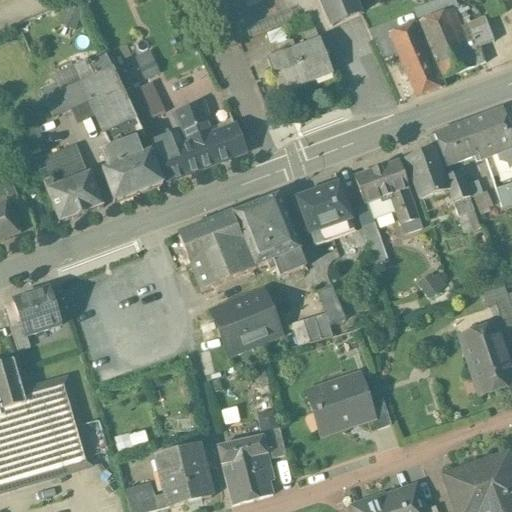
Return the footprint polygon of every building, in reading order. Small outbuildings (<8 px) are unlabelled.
[(46,0),(23,0),(0,10),(0,32),(51,10),(46,0)] [(360,15),(355,3),(353,0),(319,0),(331,28),(360,15)] [(454,0),(451,0),(433,8),(437,18),(454,12),(458,10),(454,0)] [(81,15),(67,9),(62,23),(76,29),(81,15)] [(437,18),(436,18),(390,35),(416,99),(444,89),(442,81),(486,65),(480,49),(494,43),(484,19),(468,25),(464,14),(456,17),(454,12),(437,18)] [(294,51),(308,85),(333,75),(320,41),(294,51)] [(308,85),(294,51),(267,61),(281,96),(308,85)] [(125,99),(114,76),(104,54),(87,63),(54,79),(57,85),(61,95),(81,86),(91,108),(105,137),(136,122),(125,99)] [(151,56),(138,62),(146,82),(160,76),(151,56)] [(57,85),(41,93),(53,120),(70,112),(61,95),(57,85)] [(154,87),(125,99),(136,122),(139,130),(168,118),(154,87)] [(203,106),(172,118),(176,127),(181,125),(182,129),(189,127),(208,120),(203,106)] [(341,108),(305,112),(306,126),(343,123),(341,108)] [(468,123),(482,161),(498,155),(501,162),(503,169),(507,168),(511,166),(511,136),(502,111),(468,123)] [(189,127),(204,170),(242,156),(226,113),(208,120),(189,127)] [(136,122),(105,137),(112,151),(135,143),(137,148),(146,145),(139,130),(136,122)] [(482,161),(468,123),(434,135),(446,169),(475,158),(476,163),(482,161)] [(204,170),(189,127),(182,129),(181,125),(176,127),(179,135),(151,145),(165,184),(204,170)] [(34,127),(13,135),(21,157),(43,148),(34,127)] [(150,154),(141,157),(137,148),(135,143),(112,151),(101,156),(107,170),(101,172),(114,205),(162,187),(150,154)] [(434,150),(405,160),(405,162),(406,162),(420,202),(448,193),(453,206),(471,199),(461,173),(445,179),(435,153),(435,152),(434,150)] [(74,151),(34,165),(44,193),(43,193),(55,228),(72,222),(72,223),(83,219),(83,218),(100,212),(88,178),(84,179),(74,151)] [(503,169),(501,162),(488,167),(501,208),(511,204),(511,185),(510,180),(511,180),(507,168),(503,169)] [(398,163),(354,179),(364,206),(395,195),(409,235),(422,230),(408,191),(408,190),(398,163)] [(481,179),(468,183),(478,214),(491,210),(481,179)] [(6,182),(0,184),(0,243),(17,237),(5,207),(15,204),(14,203),(6,182)] [(338,184),(295,200),(308,237),(310,237),(314,248),(354,233),(350,222),(351,222),(338,184)] [(254,208),(282,277),(305,268),(299,252),(299,250),(298,250),(278,200),(277,198),(276,199),(254,208)] [(21,200),(14,203),(15,204),(5,207),(17,237),(33,231),(21,200)] [(282,277),(254,208),(234,216),(234,215),(232,216),(254,271),(266,266),(269,273),(275,271),(278,279),(282,277)] [(232,216),(178,237),(201,294),(254,271),(232,216)] [(425,297),(443,286),(433,272),(416,283),(425,297)] [(504,287),(483,294),(490,314),(497,312),(494,302),(507,298),(504,287)] [(345,321),(331,288),(317,294),(325,315),(330,327),(345,321)] [(49,292),(14,304),(25,338),(60,327),(49,292)] [(263,293),(210,314),(228,358),(281,336),(263,293)] [(511,334),(511,311),(507,298),(494,302),(497,312),(505,336),(511,334)] [(325,315),(314,318),(321,341),(332,338),(325,315)] [(314,318),(303,322),(310,344),(310,345),(321,341),(314,318)] [(303,322),(291,326),(298,348),(310,344),(303,322)] [(511,375),(496,326),(460,338),(480,397),(511,386),(511,375)] [(213,352),(201,354),(206,376),(217,373),(213,352)] [(24,398),(13,363),(0,366),(0,413),(26,407),(24,398)] [(354,379),(306,395),(313,415),(317,413),(319,417),(320,417),(326,436),(347,428),(346,423),(365,416),(372,414),(367,399),(363,400),(362,396),(360,396),(354,379)] [(64,386),(24,398),(26,407),(0,413),(0,490),(86,466),(64,386)] [(380,395),(367,399),(372,414),(365,416),(371,434),(392,427),(380,395)] [(118,449),(146,440),(143,431),(116,439),(118,449)] [(279,431),(261,435),(262,439),(263,439),(264,444),(270,443),(274,461),(286,458),(279,431)] [(262,439),(217,449),(232,508),(273,497),(270,484),(273,483),(269,462),(274,461),(270,443),(264,444),(263,439),(262,439)] [(197,448),(155,458),(156,461),(161,460),(169,492),(164,493),(169,510),(211,499),(197,448)] [(511,511),(511,473),(506,457),(446,478),(457,511),(466,511),(481,507),(483,511),(511,511)] [(132,490),(138,511),(160,511),(164,511),(156,483),(132,490)] [(416,489),(373,504),(372,504),(366,506),(365,503),(352,507),(354,511),(423,511),(424,511),(416,489)]
